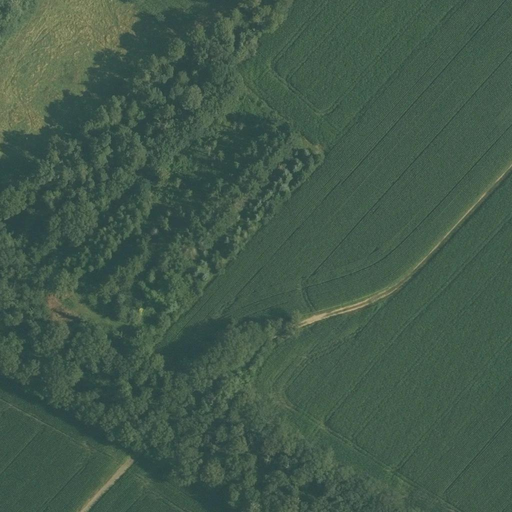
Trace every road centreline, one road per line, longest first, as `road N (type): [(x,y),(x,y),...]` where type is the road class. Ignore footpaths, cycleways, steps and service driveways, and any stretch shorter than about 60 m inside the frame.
road 1 (track): [(84,511),(227,358),(395,292),(511,177)]
road 2 (track): [(0,268),(45,275),(117,307),(274,119)]
road 3 (track): [(319,511),(175,420),(0,328)]
